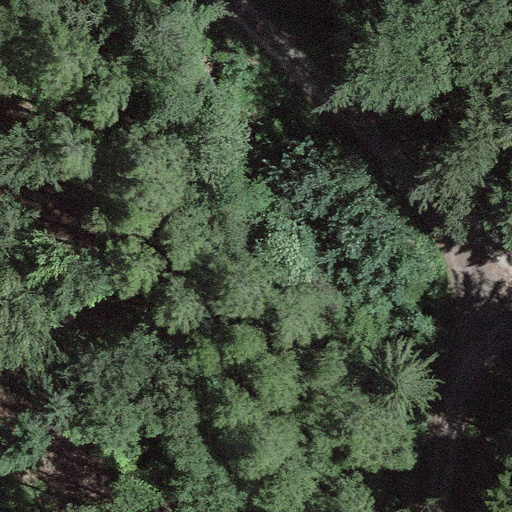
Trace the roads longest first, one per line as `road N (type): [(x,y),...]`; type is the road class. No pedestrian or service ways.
road 1 (track): [(511,237),(233,0)]
road 2 (track): [(511,289),(451,511)]
